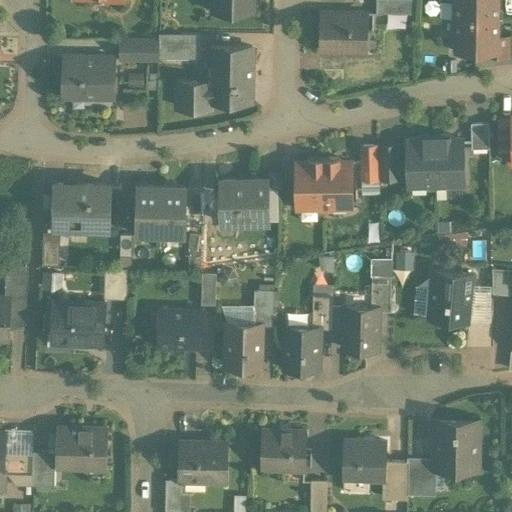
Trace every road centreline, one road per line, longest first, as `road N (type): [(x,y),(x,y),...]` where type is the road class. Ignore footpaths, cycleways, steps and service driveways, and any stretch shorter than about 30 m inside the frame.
road 1 (residential): [(511,78),(193,144),(116,149),(0,141)]
road 2 (residential): [(148,395),(404,389)]
road 3 (residential): [(0,390),(148,395)]
